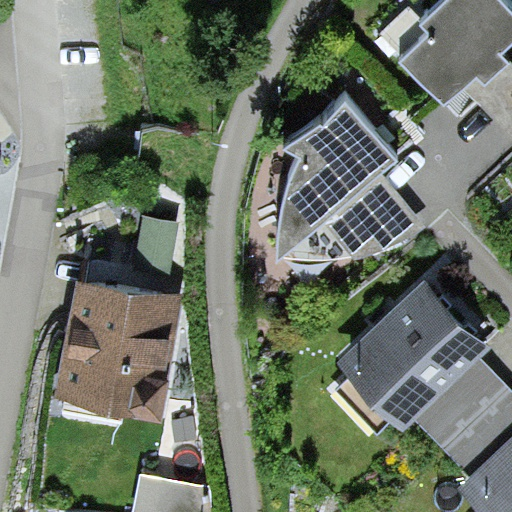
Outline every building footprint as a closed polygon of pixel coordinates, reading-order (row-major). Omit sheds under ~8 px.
[(511,49),(511,0),(443,0),(441,2),(451,13),(412,47),(451,91),(483,63),(497,80),(511,66),(511,49),(511,50),(511,49)] [(405,157),(356,97),(300,138),(310,154),(298,183),(292,213),(295,247),(335,216),(366,254),(404,246),(434,225),(391,173),(405,157)] [(213,129),(143,121),(137,172),(207,180),(213,129)] [(123,204),(112,268),(169,278),(181,214),(123,204)] [(112,268),(79,262),(56,386),(165,406),(188,281),(169,278),(112,268)] [(496,343),(435,277),(350,355),(412,422),(496,343)] [(511,511),(511,443),(472,481),(501,511),(511,511)]
